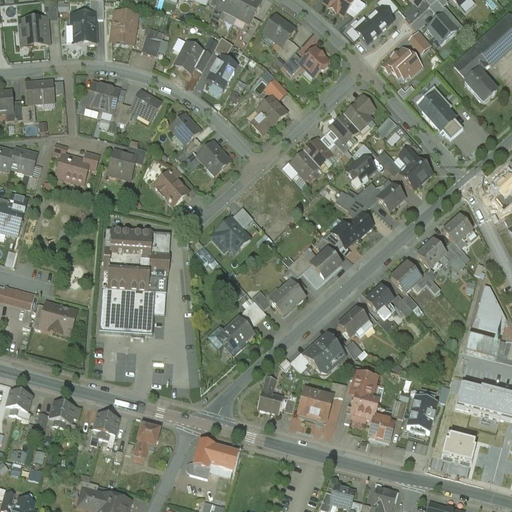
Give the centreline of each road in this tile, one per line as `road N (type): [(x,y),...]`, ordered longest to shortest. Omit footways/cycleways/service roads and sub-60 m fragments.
road 1 (tertiary): [(215,428),(230,392),(465,182)]
road 2 (residential): [(0,74),(118,70),(161,84),(215,119),(257,166)]
road 3 (secondary): [(215,428),(415,480)]
road 4 (secondary): [(0,370),(191,421)]
road 5 (residential): [(362,68),(465,182)]
road 6 (residential): [(257,166),(362,68)]
